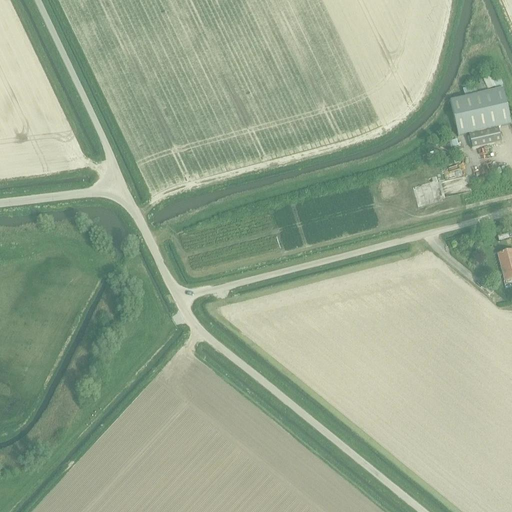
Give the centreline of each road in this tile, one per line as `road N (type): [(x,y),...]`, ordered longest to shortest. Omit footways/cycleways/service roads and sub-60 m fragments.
road 1 (unclassified): [(177,297),(511,212)]
road 2 (unclassified): [(421,511),(197,328),(177,297)]
road 3 (unclassified): [(123,188),(36,0)]
road 4 (unclassified): [(0,204),(123,188)]
road 5 (unclassified): [(177,297),(123,188)]
